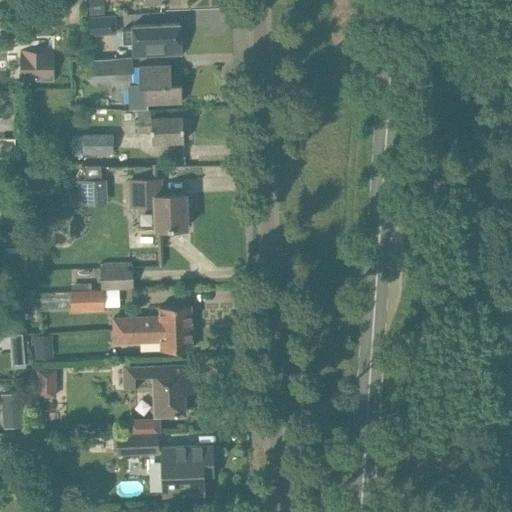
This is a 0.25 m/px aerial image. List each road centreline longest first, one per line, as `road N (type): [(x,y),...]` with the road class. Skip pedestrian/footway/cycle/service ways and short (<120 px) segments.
road 1 (secondary): [(362,511),(395,0)]
road 2 (unclassified): [(277,511),(259,0)]
